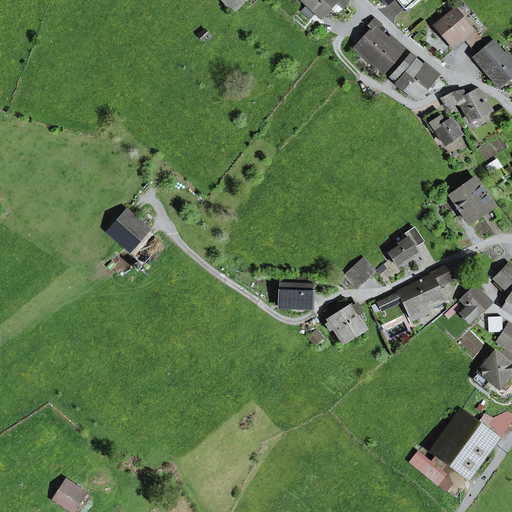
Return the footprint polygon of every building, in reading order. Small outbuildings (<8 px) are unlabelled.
[(222,0),(232,11),(244,0),(222,0)] [(301,0),(308,5),(316,13),(321,18),(332,7),(338,13),(348,3),(344,0),(301,0)] [(302,11),(310,19),(316,13),(308,5),(302,11)] [(437,25),(454,46),(464,38),(473,31),(455,10),(437,25)] [(376,31),(382,24),(374,18),(368,25),(371,28),(355,48),(363,55),(380,35),(376,31)] [(198,35),(203,41),(210,36),(205,29),(198,35)] [(471,46),(479,39),(473,31),(464,38),(471,46)] [(388,39),(382,34),(380,35),(363,55),(363,56),(384,74),(402,52),(401,52),(405,48),(390,36),(388,39)] [(500,86),(511,75),(511,57),(506,51),(503,53),(492,41),(474,56),(500,86)] [(409,55),(389,78),(395,83),(414,62),(415,63),(416,61),(409,55)] [(414,62),(395,83),(405,91),(424,70),(427,73),(431,68),(430,67),(427,71),(416,61),(415,63),(414,62)] [(417,101),(439,75),(431,68),(427,73),(424,70),(405,91),(417,101)] [(481,92),(475,90),(469,93),(482,115),(491,110),(481,92)] [(466,112),(471,121),(482,115),(469,93),(466,95),(464,91),(450,93),(457,102),(459,102),(460,105),(462,104),(465,112),(466,112)] [(440,98),(446,108),(457,102),(450,93),(440,98)] [(423,119),(432,132),(435,130),(444,144),(460,134),(450,119),(445,122),(437,110),(423,119)] [(492,171),(503,167),(500,160),(489,165),(492,171)] [(511,171),(511,170),(510,167),(503,171),(506,175),(511,171)] [(473,177),(461,186),(462,186),(480,213),(492,204),(473,177)] [(461,212),(468,221),(480,213),(462,186),(450,194),(453,199),(443,206),(451,219),(461,212)] [(130,250),(148,230),(127,211),(109,232),(130,250)] [(408,259),(418,252),(414,246),(413,245),(415,243),(416,245),(422,241),(414,228),(402,236),(405,240),(398,244),(401,248),(393,253),(392,251),(389,253),(396,263),(406,256),(408,259)] [(396,263),(397,266),(408,259),(406,256),(396,263)] [(363,258),(345,275),(356,288),(375,270),(363,258)] [(377,270),(380,274),(386,269),(382,265),(377,270)] [(493,284),(501,291),(511,279),(511,268),(508,265),(495,279),(496,281),(493,284)] [(444,300),(438,288),(452,281),(445,267),(430,274),(431,276),(421,281),(421,279),(419,280),(420,282),(398,292),(399,293),(403,301),(412,320),(426,313),(425,310),(444,300)] [(280,305),(311,306),(312,285),(297,285),(297,279),(284,278),(284,284),(280,284),(280,305)] [(460,313),(469,323),(489,303),(478,292),(481,289),(476,284),(461,299),(468,306),(460,313)] [(511,292),(501,308),(511,315),(511,292)] [(378,302),(382,311),(403,301),(399,293),(378,302)] [(334,329),(343,343),(364,329),(356,316),(362,312),(357,305),(354,307),(351,308),(346,298),(324,312),(330,322),(328,323),(325,324),(330,331),(334,329)] [(445,315),(448,319),(456,312),(460,308),(457,305),(445,315)] [(488,317),(488,332),(496,332),(502,332),(502,317),(496,317),(488,317)] [(511,354),(511,325),(509,324),(497,343),(505,349),(511,354)] [(307,337),(313,345),(323,337),(317,330),(307,337)] [(510,374),(511,371),(511,354),(505,349),(500,354),(495,350),(478,372),(486,379),(488,376),(498,384),(508,372),(510,374)] [(488,381),(486,379),(478,372),(472,379),(483,388),(488,381)] [(488,381),(498,389),(510,374),(508,372),(498,384),(488,376),(486,379),(488,381)] [(493,435),(499,439),(511,421),(511,414),(507,411),(493,418),(484,414),(477,424),(493,435)] [(479,453),(493,435),(477,424),(466,415),(436,455),(451,466),(463,475),(470,465),(476,469),(485,457),(479,453)] [(428,466),(442,478),(451,466),(436,455),(428,466)] [(411,462),(446,490),(451,484),(442,478),(428,466),(416,456),(411,462)] [(66,480),(52,500),(69,511),(72,511),(86,493),(66,480)]
